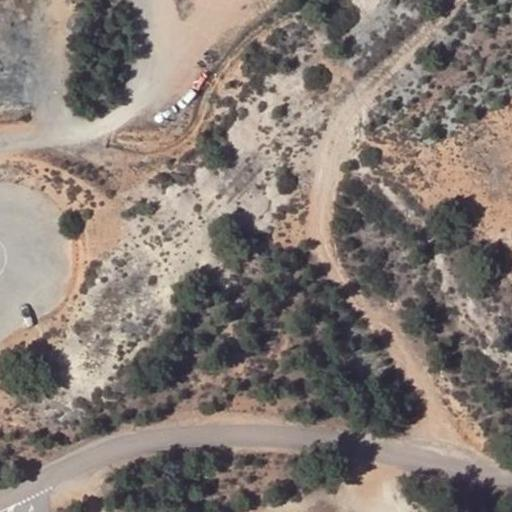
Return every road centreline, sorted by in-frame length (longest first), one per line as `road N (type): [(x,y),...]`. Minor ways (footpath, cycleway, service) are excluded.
road 1 (track): [(460,472),(424,397),(342,289),(319,239),(318,183),(336,131),(364,92),(456,0)]
road 2 (unclassified): [(28,484),(118,447),(216,433),(305,438),(511,479)]
road 3 (track): [(52,135),(48,0)]
